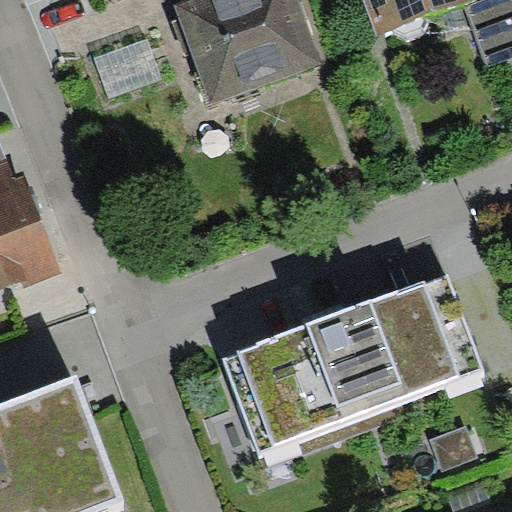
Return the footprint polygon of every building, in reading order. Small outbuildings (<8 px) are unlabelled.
[(277,0),(255,0),(163,35),(194,118),(306,76),(277,0)] [(463,0),(346,0),(371,66),(474,27),(463,0)] [(2,170),(0,170),(0,295),(42,280),(2,170)] [(477,383),(440,286),(223,368),(261,465),(477,383)] [(0,511),(112,511),(69,395),(0,420),(0,511)]
